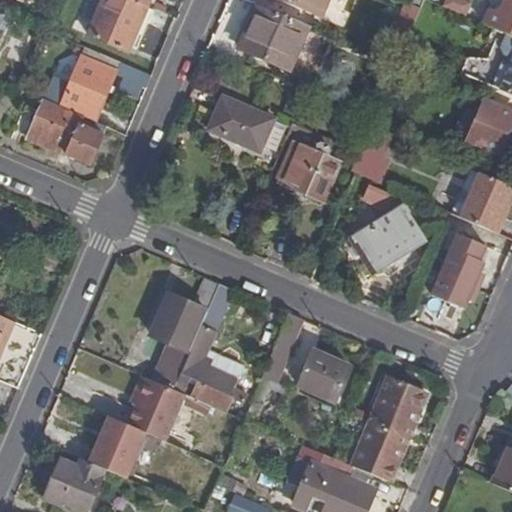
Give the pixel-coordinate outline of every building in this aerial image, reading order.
[(149,8),(130,0),(104,0),(89,37),(129,54),(137,37),(150,8),(149,8)] [(152,0),(130,0),(149,8),(152,0)] [(329,0),(274,0),(321,20),(329,0)] [(442,0),(440,6),(464,13),(468,0),(442,0)] [(511,0),(489,0),(492,6),(484,24),(507,35),(511,36),(511,0)] [(407,33),(418,8),(403,1),(392,26),(407,33)] [(310,28),(257,6),(241,49),(290,70),(310,28)] [(145,40),(156,11),(150,8),(137,37),(145,40)] [(0,12),(0,37),(9,17),(0,12)] [(480,83),(511,96),(511,36),(507,35),(501,48),(507,58),(501,73),(487,67),(480,83)] [(130,81),(134,70),(100,56),(96,64),(83,59),(62,109),(96,123),(117,76),(130,81)] [(26,76),(19,91),(21,92),(28,77),(26,76)] [(35,80),(28,77),(21,92),(29,95),(35,80)] [(511,129),(506,127),(511,114),(511,112),(481,99),(464,139),(495,153),(503,136),(511,139),(511,129)] [(260,154),(273,121),(224,101),(211,132),(260,154)] [(91,168),(109,128),(96,123),(62,109),(46,102),(29,141),(91,168)] [(357,175),(377,183),(385,165),(376,161),(387,135),(370,127),(351,172),(357,175)] [(324,204),(341,165),(327,160),(329,158),(330,154),(329,151),(326,148),(322,146),(319,147),(315,150),(314,154),(295,146),(281,182),(287,184),(307,193),(306,196),(324,204)] [(463,221),(493,234),(511,190),(511,187),(483,175),(463,221)] [(277,209),(287,184),(281,182),(277,180),(270,198),(268,205),(277,209)] [(405,250),(408,254),(425,243),(404,209),(352,241),(373,275),(391,264),(389,260),(405,250)] [(487,249),(460,237),(433,298),(465,312),(485,265),(481,263),(487,249)] [(391,264),(408,254),(405,250),(389,260),(391,264)] [(222,285),(207,279),(197,303),(212,309),(222,285)] [(153,337),(181,349),(192,354),(209,314),(171,297),(165,312),(153,337)] [(146,334),(153,337),(165,312),(157,309),(146,334)] [(291,315),(264,378),(280,385),(307,322),(291,315)] [(0,353),(2,355),(16,324),(0,316),(0,353)] [(127,333),(113,365),(143,378),(149,381),(165,388),(177,358),(170,352),(127,333)] [(177,358),(165,388),(175,392),(189,361),(192,354),(181,349),(177,358)] [(337,405),(352,369),(316,353),(300,389),(337,405)] [(175,392),(184,396),(198,365),(189,361),(175,392)] [(212,363),(203,383),(216,389),(212,398),(228,404),(234,392),(245,397),(252,380),(212,363)] [(149,381),(143,378),(132,405),(137,408),(149,381)] [(165,388),(149,381),(137,408),(129,427),(166,443),(185,397),(184,396),(175,392),(165,388)] [(216,389),(203,383),(200,382),(193,397),(210,404),(212,398),(216,389)] [(354,468),(392,485),(431,399),(393,382),(371,430),(354,468)] [(69,438),(63,452),(84,461),(91,465),(98,450),(69,438)] [(511,443),(510,442),(492,485),(511,493),(511,443)] [(354,468),(310,450),(306,459),(301,458),(290,482),(303,488),(295,505),(308,511),(313,499),(316,492),(331,498),(328,506),(325,511),(368,511),(376,496),(347,483),(354,468)] [(198,510),(201,511),(206,511),(218,486),(225,469),(200,458),(199,461),(176,451),(170,464),(163,461),(159,471),(167,474),(161,487),(185,497),(197,469),(213,475),(198,510)] [(63,460),(58,458),(41,498),(46,500),(63,460)] [(91,465),(84,461),(80,469),(63,460),(46,500),(64,508),(66,503),(85,511),(89,511),(107,471),(91,465)] [(316,492),(313,499),(328,506),(331,498),(316,492)]
